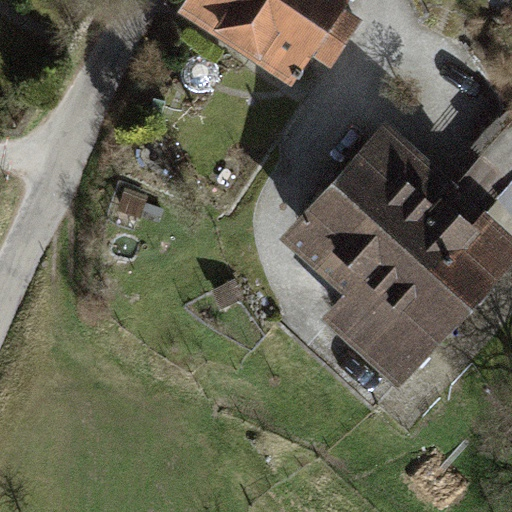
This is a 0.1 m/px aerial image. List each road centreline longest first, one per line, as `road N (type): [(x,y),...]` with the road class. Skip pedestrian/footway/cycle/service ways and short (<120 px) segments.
road 1 (unknown): [(374,0),(367,51),(268,210),(267,251),(298,314)]
road 2 (unclassified): [(0,302),(145,0)]
